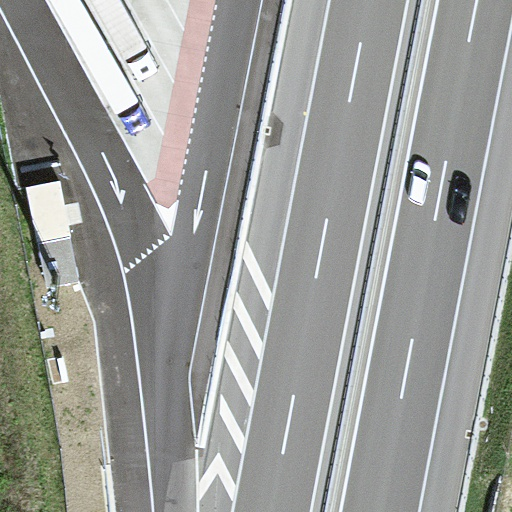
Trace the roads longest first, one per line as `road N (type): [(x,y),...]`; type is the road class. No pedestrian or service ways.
road 1 (motorway): [(379,511),(477,0)]
road 2 (motorway): [(368,0),(271,511)]
